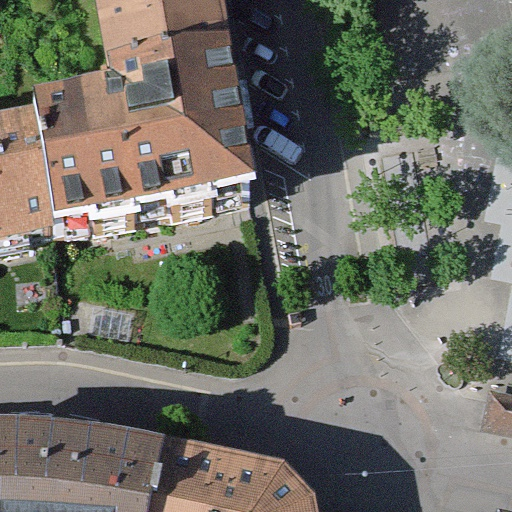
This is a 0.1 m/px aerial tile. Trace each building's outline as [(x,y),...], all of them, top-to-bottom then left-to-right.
[(243,88),(226,0),(96,0),(118,112),(243,88)] [(243,88),(118,112),(122,132),(144,253),(270,230),(243,88)] [(69,267),(144,253),(122,132),(46,146),(69,267)] [(0,277),(69,267),(46,146),(0,152),(0,277)] [(352,511),(343,461),(204,411),(20,398),(0,400),(0,511),(352,511)] [(511,402),(494,399),(488,433),(511,437),(511,402)]
